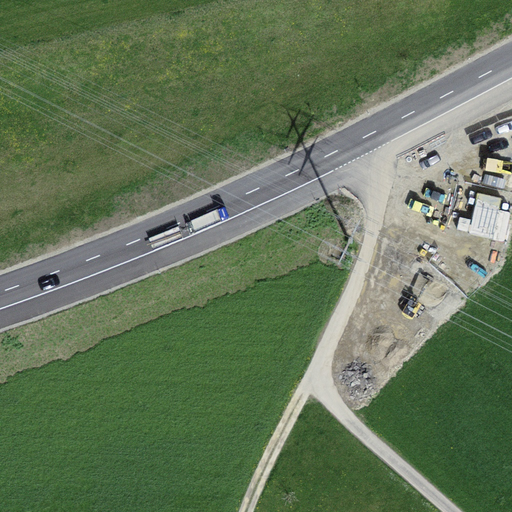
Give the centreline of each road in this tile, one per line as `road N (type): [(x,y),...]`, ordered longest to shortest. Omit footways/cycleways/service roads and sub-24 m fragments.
road 1 (secondary): [(511,59),(173,225),(0,291)]
road 2 (track): [(362,137),(378,192),(363,258),(309,377),(458,511)]
road 3 (track): [(244,511),(309,377)]
